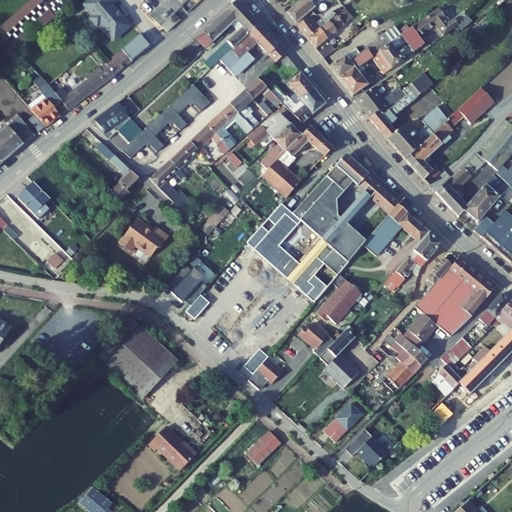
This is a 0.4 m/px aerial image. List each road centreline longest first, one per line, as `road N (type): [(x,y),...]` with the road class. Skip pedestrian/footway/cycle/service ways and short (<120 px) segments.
road 1 (residential): [(0,275),(163,308),(360,487),(399,510)]
road 2 (secondary): [(255,0),(395,173),(511,286)]
road 3 (residential): [(219,0),(0,184)]
road 4 (unclassified): [(511,416),(399,510)]
